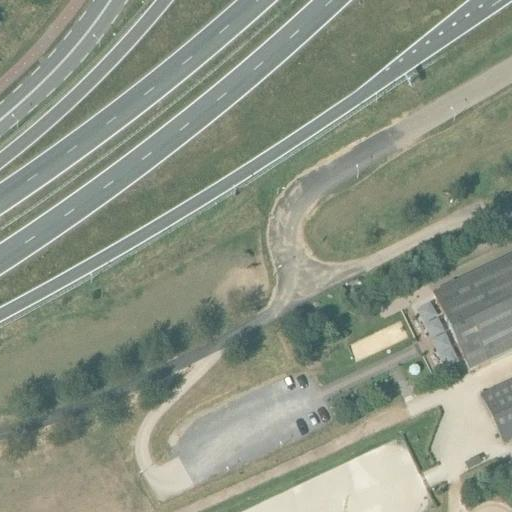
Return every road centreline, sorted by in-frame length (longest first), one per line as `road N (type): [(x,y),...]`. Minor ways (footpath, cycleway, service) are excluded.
road 1 (trunk): [(0,315),(206,198),(502,0)]
road 2 (trunk): [(0,260),(207,111),(334,0)]
road 3 (unclassified): [(309,295),(282,230),(293,201),(511,72)]
road 4 (trunk): [(258,0),(0,200)]
road 5 (trunk): [(162,0),(94,77),(0,161)]
road 6 (tertiary): [(111,0),(0,120)]
